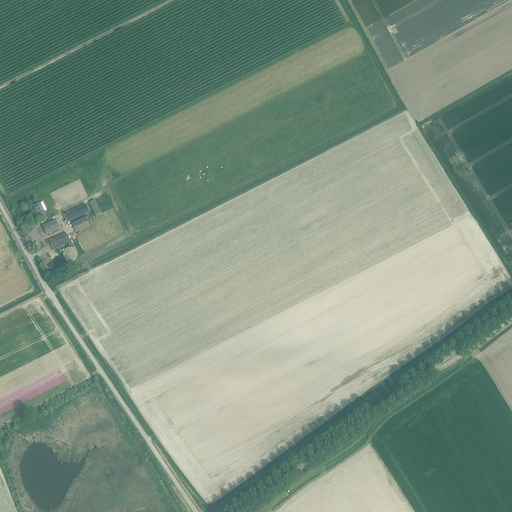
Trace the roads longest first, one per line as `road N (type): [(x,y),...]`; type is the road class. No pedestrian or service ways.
road 1 (unclassified): [(195,511),(0,201)]
road 2 (tertiary): [(244,511),(511,310)]
